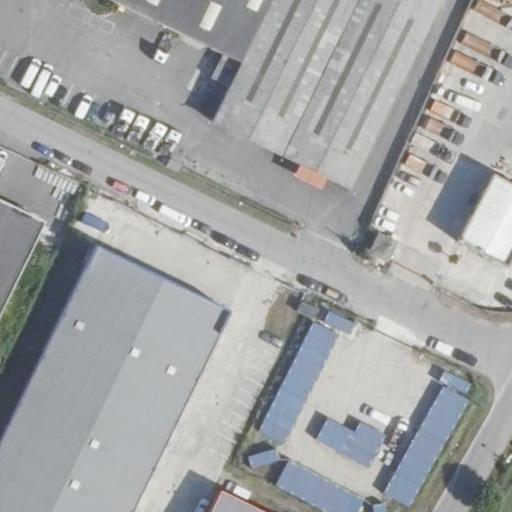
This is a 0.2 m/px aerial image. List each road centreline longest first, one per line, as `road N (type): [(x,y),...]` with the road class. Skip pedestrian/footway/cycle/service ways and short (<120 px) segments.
road 1 (unknown): [(180,511),(309,262),(311,217),(73,44),(0,8)]
road 2 (unknown): [(373,292),(482,56)]
